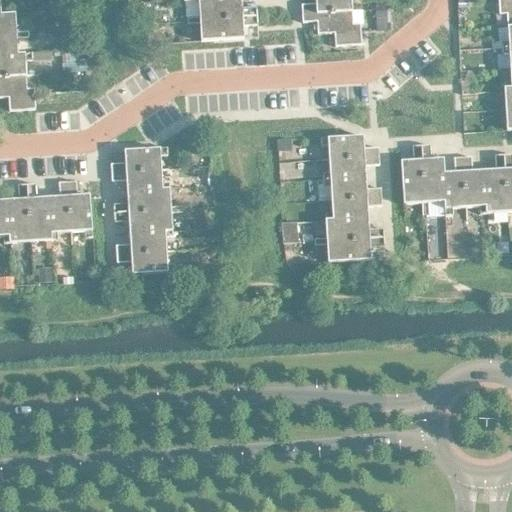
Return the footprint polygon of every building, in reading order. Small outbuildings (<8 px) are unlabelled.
[(190,17),(190,20),(260,16),(259,7),(245,8),(244,0),(200,0),(201,0),(202,16),(190,17)] [(304,4),(304,13),(355,10),(354,0),(318,0),(318,3),(304,4)] [(509,13),(510,27),(511,26),(511,0),(501,0),(502,14),(509,13)] [(355,10),(304,13),(305,22),(319,21),(320,33),(337,32),(338,46),(364,44),(363,23),(356,24),(355,10)] [(0,35),(31,33),(31,30),(19,31),(18,12),(3,13),(3,15),(0,14),(0,35)] [(260,16),(190,20),(190,23),(202,22),(203,41),(246,38),(246,25),(260,24),(260,16)] [(392,19),(379,20),(380,29),(393,29),(392,19)] [(0,55),(20,54),(20,53),(19,37),(31,36),(31,33),(0,35),(0,55)] [(70,42),(57,42),(58,51),(65,51),(79,50),(78,33),(70,34),(70,42)] [(79,50),(65,51),(66,72),(89,70),(89,61),(80,61),(79,50)] [(54,51),(35,52),(35,60),(54,59),(54,51)] [(0,76),(29,74),(28,60),(35,60),(35,52),(20,53),(20,54),(0,55),(0,76)] [(29,74),(0,76),(0,97),(11,97),(12,110),(38,109),(37,94),(37,88),(30,88),(29,74)] [(477,79),(464,79),(464,93),(478,92),(477,79)] [(494,94),(464,95),(465,102),(495,101),(494,94)] [(331,145),(331,158),(382,156),(381,147),(367,148),(366,135),(323,138),(323,145),(331,145)] [(430,202),(447,201),(448,201),(446,173),(447,172),(447,158),(434,159),(433,144),(424,145),(428,215),(431,214),(430,202)] [(425,215),(428,215),(424,145),(415,146),(416,160),(404,161),(406,204),(424,203),(425,215)] [(113,163),(114,172),(164,169),(163,155),(170,155),(170,147),(127,150),(128,162),(113,163)] [(497,169),(487,170),(489,213),(496,213),(495,205),(509,205),(506,154),(497,155),(497,169)] [(325,173),(325,179),(368,177),(368,165),(382,165),(382,156),(331,158),(332,172),(325,173)] [(475,156),(465,157),(468,207),(482,206),(483,213),(489,213),(487,170),(476,171),(475,156)] [(448,201),(447,201),(448,216),(455,215),(455,208),(468,207),(465,157),(457,157),(458,172),(447,172),(446,173),(448,201)] [(129,180),(129,192),(172,189),(172,183),(165,183),(164,169),(114,172),(114,181),(129,180)] [(333,185),(334,199),(384,196),(384,187),(369,188),(368,177),(325,179),(326,186),(333,185)] [(62,196),(51,197),(54,240),(60,240),(60,232),(74,232),(70,181),(61,182),(62,196)] [(79,181),(70,181),(74,232),(87,231),(88,238),(96,237),(93,194),(80,195),(79,181)] [(38,183),(30,184),(33,234),(47,233),(47,240),(54,240),(51,197),(39,198),(38,183)] [(22,199),(10,199),(13,243),(19,242),(19,235),(33,234),(30,184),(21,184),(22,199)] [(115,204),(116,213),(185,209),(185,206),(173,207),(172,189),(129,192),(130,203),(115,204)] [(327,213),(328,220),(371,218),(370,206),(385,205),(384,196),(334,199),(334,213),(327,213)] [(0,236),(6,236),(6,243),(13,243),(10,199),(0,200),(0,236)] [(131,221),(132,232),(175,230),(174,212),(186,212),(185,209),(116,213),(117,222),(131,221)] [(317,238),(317,241),(386,237),(386,228),(371,229),(371,218),(328,220),(329,237),(317,238)] [(299,222),(284,223),(286,244),(301,243),(299,222)] [(118,245),(118,254),(169,251),(168,237),(175,237),(175,230),(132,232),(132,244),(118,245)] [(386,237),(317,241),(317,244),(329,243),(330,262),(373,259),(372,247),(387,246),(386,237)] [(169,251),(118,254),(119,262),(133,262),(134,274),(177,271),(177,264),(169,264),(169,251)] [(54,268),(41,268),(42,282),(54,281),(54,268)] [(16,277),(0,277),(0,288),(16,288),(16,277)]
